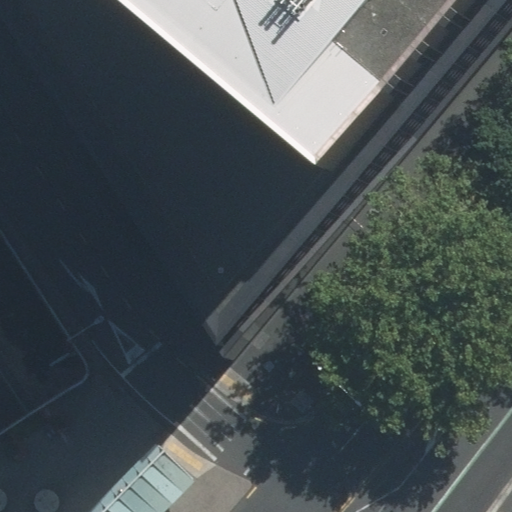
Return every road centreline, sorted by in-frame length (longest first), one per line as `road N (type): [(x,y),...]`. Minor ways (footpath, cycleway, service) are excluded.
road 1 (secondary): [(0,132),(122,337),(177,392),(269,440),(334,457),(409,459)]
road 2 (secondary): [(409,459),(511,335)]
road 3 (secondary): [(0,402),(72,511)]
